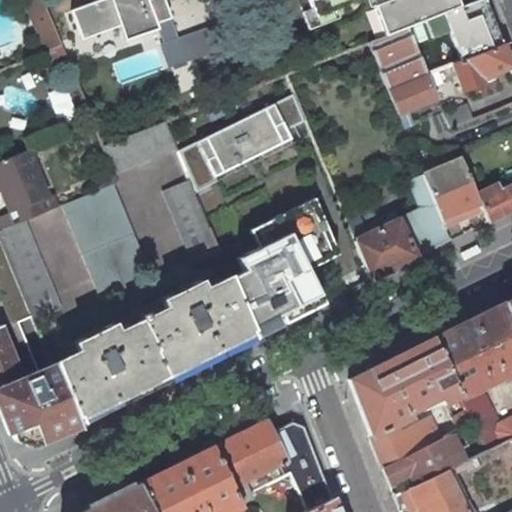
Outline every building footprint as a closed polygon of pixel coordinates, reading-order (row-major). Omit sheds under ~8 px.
[(40,0),(24,0),(47,50),(60,45),(47,15),(41,0),(40,0)] [(123,41),(157,29),(155,23),(169,18),(162,0),(97,0),(69,10),(80,40),(118,26),(123,41)] [(308,0),(312,9),(302,13),(308,31),(338,19),(334,9),(355,0),(373,0),(375,5),(374,5),(386,37),(406,29),(459,7),(456,0),(308,0)] [(476,0),(459,7),(406,29),(425,74),(437,70),(451,64),(502,45),(484,0),(476,0)] [(177,38),(169,18),(155,23),(157,29),(171,68),(172,70),(186,64),(185,61),(239,42),(230,18),(177,38)] [(370,43),(367,44),(397,114),(436,98),(431,88),(425,74),(406,29),(386,37),(370,43)] [(47,50),(41,53),(51,78),(70,70),(69,68),(60,45),(47,50)] [(502,45),(451,64),(461,89),(480,81),(480,79),(510,66),(502,45)] [(437,70),(425,74),(431,88),(442,83),(437,70)] [(292,94),(176,151),(189,178),(210,168),(214,177),(217,175),(245,162),(242,156),(251,152),(262,146),(265,152),(291,139),(286,130),(305,121),(292,94)] [(467,104),(442,114),(449,128),(472,119),(467,104)] [(86,108),(56,120),(63,136),(93,124),(86,108)] [(119,139),(102,146),(111,168),(113,173),(175,149),(163,121),(119,139)] [(44,199),(32,171),(37,168),(29,150),(0,161),(0,191),(3,192),(12,213),(8,214),(13,225),(24,221),(35,216),(44,212),(39,201),(44,199)] [(434,203),(443,226),(481,211),(474,194),(459,159),(422,174),(434,203)] [(422,174),(408,180),(420,209),(434,203),(422,174)] [(188,180),(162,191),(193,264),(217,254),(210,235),(188,180)] [(486,222),(511,209),(511,183),(499,190),(497,183),(474,194),(481,211),(486,222)] [(113,184),(60,206),(100,302),(126,289),(124,283),(148,271),(113,184)] [(54,195),(44,199),(39,201),(44,212),(59,206),(54,195)] [(241,271),(227,277),(249,331),(251,338),(310,309),(304,297),(321,289),(312,271),(340,257),(317,202),(260,226),(268,245),(236,258),(241,271)] [(417,256),(449,240),(443,226),(434,203),(420,209),(398,220),(417,256)] [(0,217),(0,223),(3,229),(13,225),(8,214),(0,217)] [(370,279),(416,257),(417,256),(398,220),(397,218),(361,237),(356,223),(348,226),(370,279)] [(3,229),(0,230),(0,235),(32,315),(34,320),(60,309),(24,221),(13,225),(3,229)] [(77,351),(52,364),(55,374),(74,418),(249,331),(227,277),(201,290),(199,285),(162,303),(165,308),(114,333),(112,328),(75,346),(77,351)] [(511,297),(500,304),(511,326),(511,297)] [(458,397),(511,370),(511,326),(500,304),(431,338),(457,395),(458,397)] [(0,407),(10,432),(38,443),(76,424),(74,418),(55,374),(52,364),(22,377),(1,324),(0,324),(0,407)] [(347,380),(381,467),(439,437),(429,417),(400,432),(395,422),(408,416),(406,411),(422,403),(426,411),(443,402),(457,395),(431,338),(347,380)] [(471,421),(465,411),(452,418),(451,418),(456,429),(471,421)] [(495,431),(500,442),(509,438),(510,438),(511,437),(511,417),(497,424),(495,431)] [(270,432),(264,421),(210,447),(238,504),(251,497),(249,493),(287,473),(300,501),(305,511),(330,499),(302,427),(290,422),(270,432)] [(448,433),(439,437),(381,467),(387,483),(408,473),(413,485),(443,470),(462,461),(448,433)] [(152,511),(226,511),(239,506),(238,504),(210,447),(138,483),(152,511)] [(463,511),(443,470),(413,485),(401,491),(411,511),(413,511),(418,510),(419,511),(471,511),(469,508),(463,511)] [(152,511),(138,483),(79,511),(152,511)] [(334,511),(330,499),(305,511),(304,511),(334,511)]
